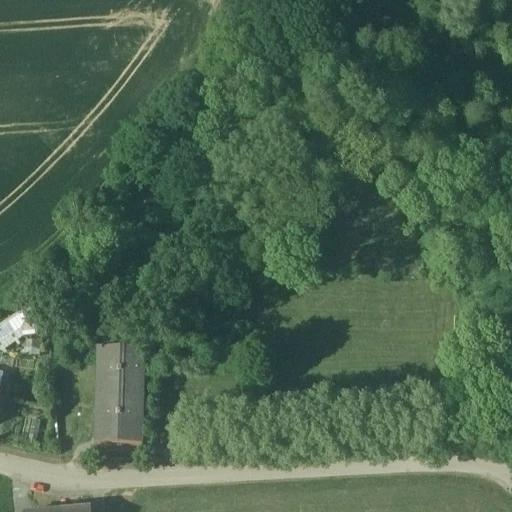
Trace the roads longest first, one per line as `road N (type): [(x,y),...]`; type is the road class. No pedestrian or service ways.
road 1 (residential): [(0,466),(61,476),(484,464),(497,465),(511,482)]
road 2 (track): [(266,0),(187,108),(92,211),(0,292)]
